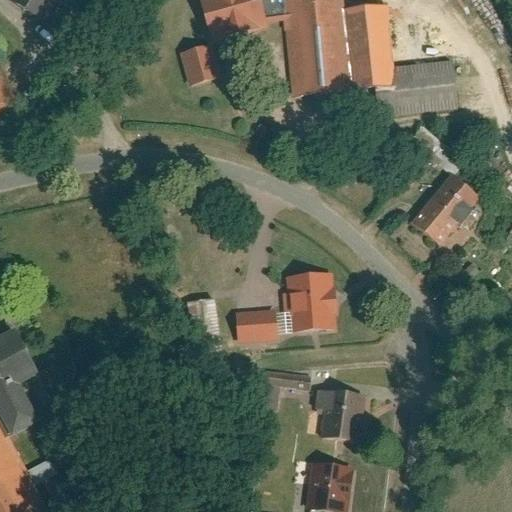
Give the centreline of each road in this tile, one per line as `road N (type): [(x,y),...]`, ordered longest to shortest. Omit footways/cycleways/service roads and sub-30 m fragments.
road 1 (residential): [(408,300),(383,266),(310,201),(220,167),(123,161),(0,182)]
road 2 (residential): [(511,374),(408,300)]
